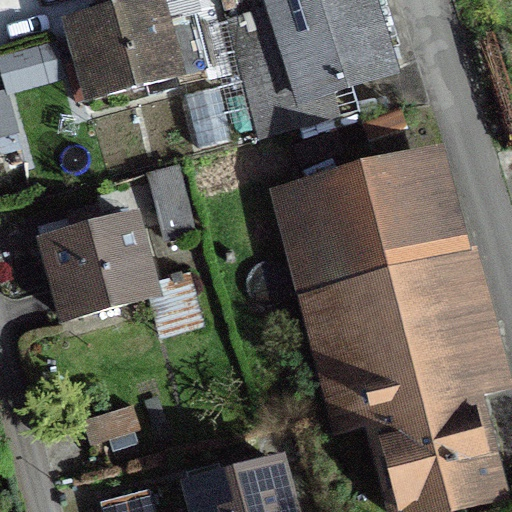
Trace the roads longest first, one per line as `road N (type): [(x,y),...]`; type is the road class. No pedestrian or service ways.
road 1 (residential): [(421,0),(511,288)]
road 2 (residential): [(39,511),(0,363)]
